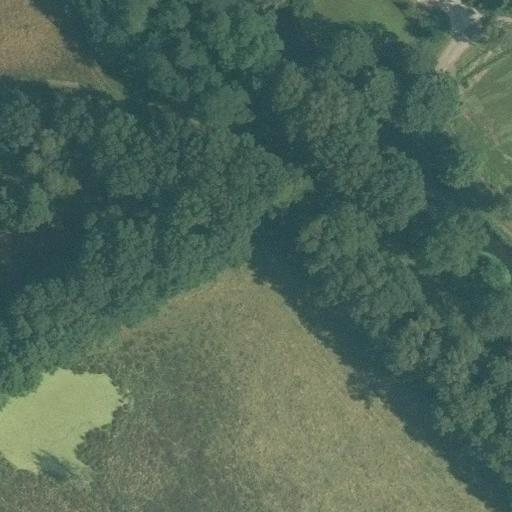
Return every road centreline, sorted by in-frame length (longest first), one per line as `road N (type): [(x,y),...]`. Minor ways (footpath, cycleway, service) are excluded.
road 1 (track): [(268,186),(511,414)]
road 2 (track): [(0,349),(268,186)]
road 3 (track): [(0,89),(97,91),(145,106),(268,186)]
road 4 (unclassified): [(403,89),(511,19)]
